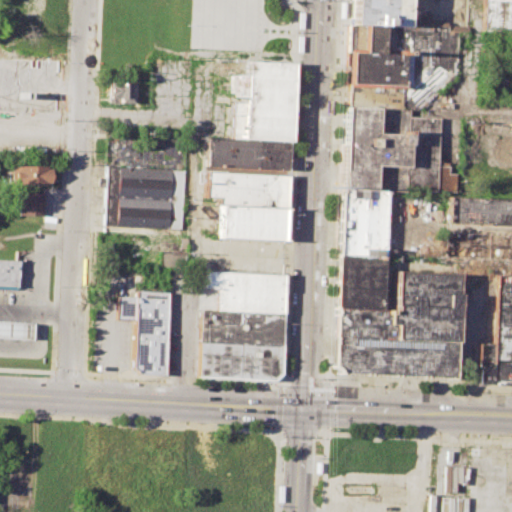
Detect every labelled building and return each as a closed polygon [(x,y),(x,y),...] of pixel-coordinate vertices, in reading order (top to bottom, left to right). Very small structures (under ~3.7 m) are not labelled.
[(346,0),(346,21),(409,23),(409,0),(346,0)] [(511,0),(480,0),(479,31),(511,32),(511,0)] [(346,21),(342,106),(375,107),(406,108),(416,109),(452,74),(454,32),(465,32),(465,26),(448,25),(445,22),(427,21),(425,24),(409,23),(346,21)] [(244,60),(257,61),(290,63),(286,143),(227,140),(229,115),(225,115),(226,102),(242,102),(242,96),(233,96),(233,90),(227,90),(228,75),(243,76),(244,60)] [(106,102),(107,82),(138,83),(138,103),(106,102)] [(335,250),(342,106),(375,107),(406,108),(405,116),(435,118),(433,166),(448,166),(447,191),(382,188),(380,252),(335,250)] [(135,120),(138,121),(139,117),(125,115),(124,125),(133,127),(135,120)] [(511,159),(490,158),(491,136),(511,137),(511,159)] [(206,139),(227,140),(286,143),(284,169),(204,165),(206,139)] [(11,165),(50,166),(49,185),(10,183),(11,165)] [(100,224),(178,226),(180,167),(101,165),(100,224)] [(203,172),(284,176),(283,207),(218,204),(215,203),(216,196),(202,195),(203,172)] [(17,192),(41,193),(40,216),(16,215),(17,192)] [(441,222),(511,224),(511,200),(442,197),(441,222)] [(218,204),(217,237),(281,240),(283,207),(218,204)] [(439,255),(511,259),(511,232),(440,229),(439,255)] [(335,250),(333,306),(377,309),(380,252),(335,250)] [(158,251),(187,252),(186,269),(157,267),(158,251)] [(0,258),(15,259),(14,284),(0,283),(0,258)] [(216,288),(199,287),(200,272),(200,269),(282,272),(281,312),(215,309),(216,288)] [(333,306),(377,309),(392,309),(393,270),(456,273),(451,377),(336,373),(330,365),(333,306)] [(475,382),(511,384),(511,275),(494,275),(491,343),(477,342),(475,382)] [(163,375),(166,294),(135,293),(135,299),(115,298),(114,319),(133,320),(131,366),(137,374),(163,375)] [(271,381),(279,374),(281,312),(215,309),(198,308),(194,377),(271,381)] [(0,335),(29,338),(30,322),(0,320),(0,335)] [(217,511),(220,427),(257,430),(269,434),(272,443),(269,511),(217,511)]
